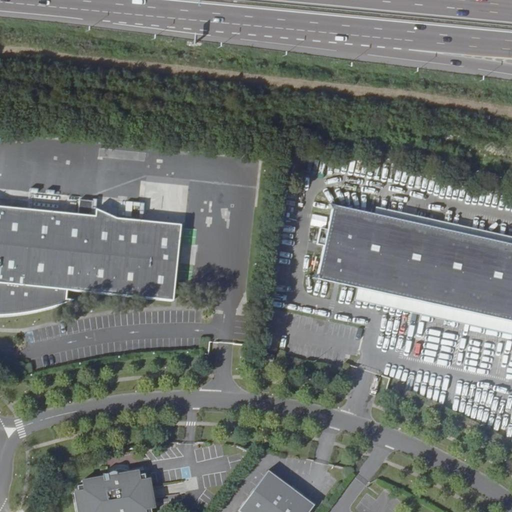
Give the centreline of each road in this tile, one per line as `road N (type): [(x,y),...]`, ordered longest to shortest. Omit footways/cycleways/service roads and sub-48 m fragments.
road 1 (unclassified): [(511,503),(350,423),(250,402),(115,407),(0,433)]
road 2 (unknown): [(0,168),(213,189),(224,221),(220,330)]
road 3 (motorway): [(11,0),(319,28)]
road 4 (motorway): [(319,28),(351,49),(511,72)]
road 5 (motorway): [(319,28),(511,46)]
